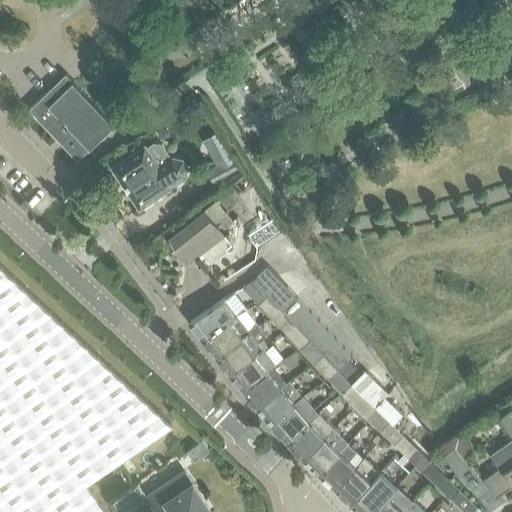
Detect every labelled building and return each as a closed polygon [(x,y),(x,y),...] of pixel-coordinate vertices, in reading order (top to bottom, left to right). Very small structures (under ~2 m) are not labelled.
[(114,124),(66,73),(41,96),(28,108),(77,159),(114,124)] [(153,143),(146,147),(145,144),(111,166),(139,207),(172,185),(185,176),(187,166),(182,159),(172,156),(170,158),(161,144),(153,143)] [(208,170),(216,185),(241,172),(233,156),(208,170)] [(266,205),(253,184),(234,196),(247,217),(266,205)] [(215,200),(205,208),(167,238),(188,264),(200,254),(209,265),(232,247),(223,236),(225,235),(222,230),(233,221),(225,212),(215,200)] [(270,266),(255,279),(268,293),(282,307),(283,309),(297,295),(296,294),(284,281),(277,273),(270,266)] [(0,511),(104,511),(84,483),(169,424),(0,267),(0,511)] [(253,281),(242,287),(257,303),(268,293),(255,279),(253,281)] [(268,293),(257,303),(258,304),(271,318),(282,307),(268,293)] [(297,295),(283,309),(296,322),(297,324),(311,311),(310,309),(297,295)] [(224,299),(188,322),(202,339),(237,315),(224,299)] [(282,307),(271,318),(285,332),(296,322),(283,309),(282,307)] [(237,315),(202,339),(215,356),(250,332),(248,329),(257,322),(246,309),(245,310),(244,311),(237,315)] [(311,311),(297,324),(305,332),(319,319),(311,311)] [(319,319),(305,332),(310,337),(311,339),(325,326),(322,323),(319,319)] [(250,332),(215,356),(229,373),(263,347),(267,344),(262,338),(267,335),(257,322),(248,329),(250,332)] [(296,322),(285,332),(299,348),(310,337),(305,332),(297,324),(296,322)] [(325,326),(311,339),(318,346),(332,333),(325,326)] [(332,333),(318,346),(324,353),(325,353),(339,340),(337,338),(332,333)] [(310,337),(299,348),(313,363),(324,353),(318,346),(311,339),(310,337)] [(339,340),(325,353),(332,361),(346,348),(339,340)] [(263,347),(229,373),(243,390),(268,371),(273,367),(277,364),(263,347)] [(346,348),(332,361),(339,368),(353,356),(346,348)] [(324,353),(313,363),(328,378),(338,369),(339,368),(332,361),(325,353),(324,353)] [(268,371),(243,390),(247,395),(257,408),(282,386),(287,383),(273,367),(268,371)] [(338,369),(328,378),(340,391),(342,393),(351,384),(338,369)] [(342,393),(363,415),(365,416),(386,396),(388,393),(366,370),(352,384),(351,384),(342,393)] [(282,386),(257,408),(264,417),(270,424),(304,397),(305,396),(290,381),(287,383),(282,386)] [(273,427),(288,445),(319,413),(320,412),(305,396),(304,397),(270,424),(273,427)] [(399,410),(386,396),(365,416),(363,415),(367,419),(373,424),(382,434),(392,425),(388,421),(399,410)] [(511,410),(511,409),(499,417),(511,436),(511,410)] [(399,410),(388,421),(392,425),(403,414),(399,410)] [(290,447),(304,461),(335,429),(320,412),(319,413),(288,445),(290,447)] [(382,434),(396,447),(406,438),(392,425),(382,434)] [(314,471),(319,476),(349,445),(348,444),(350,443),(341,435),(335,429),(304,461),(314,471)] [(378,434),(373,439),(377,443),(382,438),(378,434)] [(193,460),(209,449),(202,438),(186,450),(193,460)] [(396,447),(411,461),(420,452),(406,438),(396,447)] [(482,478),(496,497),(511,485),(511,439),(492,453),(501,465),(482,478)] [(356,452),(349,445),(319,476),(324,480),(335,491),(367,458),(366,457),(365,457),(358,450),(356,452)] [(443,454),(457,474),(469,465),(455,446),(443,454)] [(411,461),(425,474),(434,465),(420,452),(411,461)] [(335,491),(350,504),(370,483),(370,482),(381,471),(367,458),(335,491)] [(425,474),(440,488),(448,479),(434,465),(425,474)] [(205,511),(204,510),(207,508),(182,471),(146,496),(156,511),(166,511),(170,510),(171,511),(205,511)] [(350,504),(358,511),(372,511),(397,485),(381,471),(370,482),(370,483),(350,504)] [(440,488),(454,502),(463,493),(448,479),(440,488)] [(372,511),(402,511),(413,500),(397,485),(372,511)] [(478,507),(463,493),(454,502),(464,511),(472,511),(473,511),(478,507)] [(414,501),(413,500),(402,511),(426,511),(414,500),(414,501)]
